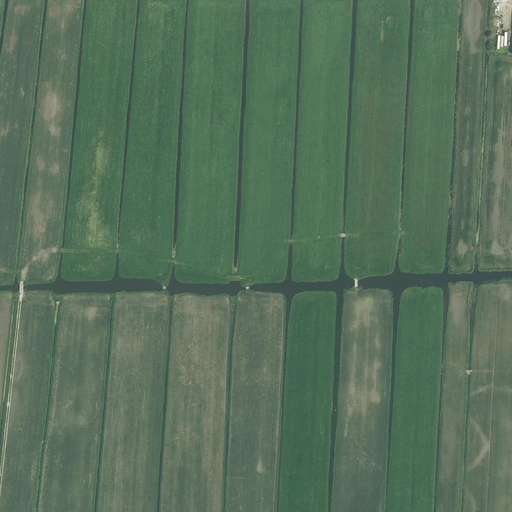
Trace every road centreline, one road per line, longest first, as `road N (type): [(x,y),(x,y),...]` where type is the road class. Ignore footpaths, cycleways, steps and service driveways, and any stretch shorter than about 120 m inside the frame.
road 1 (track): [(247,283),(123,251),(47,252),(19,273)]
road 2 (track): [(244,511),(247,293)]
road 3 (track): [(0,494),(20,293)]
